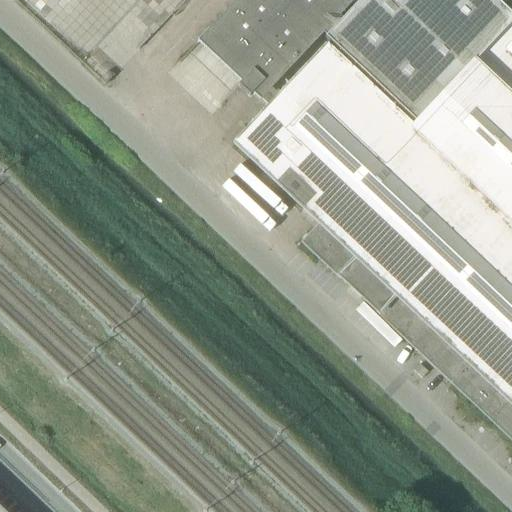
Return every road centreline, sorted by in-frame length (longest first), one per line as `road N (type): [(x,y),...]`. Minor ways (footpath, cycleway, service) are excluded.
road 1 (unclassified): [(511,495),(0,11)]
road 2 (unknown): [(155,159),(235,0)]
